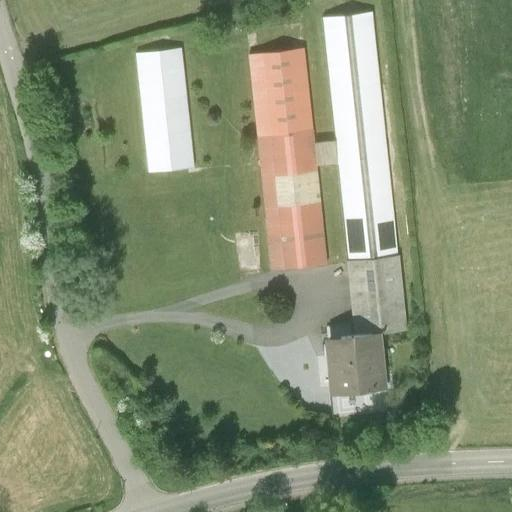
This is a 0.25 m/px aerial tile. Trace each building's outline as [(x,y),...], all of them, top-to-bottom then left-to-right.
[(341,169),(350,257),(400,253),(377,9),(325,14),(336,132),(314,134),(306,48),(252,53),(273,268),(331,262),(322,170),(341,169)] [(185,48),(138,53),(150,167),(198,162),(185,48)] [(400,253),(350,257),(357,334),(382,331),(408,329),(400,253)] [(331,392),(386,387),(382,331),(357,334),(326,337),(331,392)] [(386,387),(331,392),(333,416),(388,412),(386,387)]
